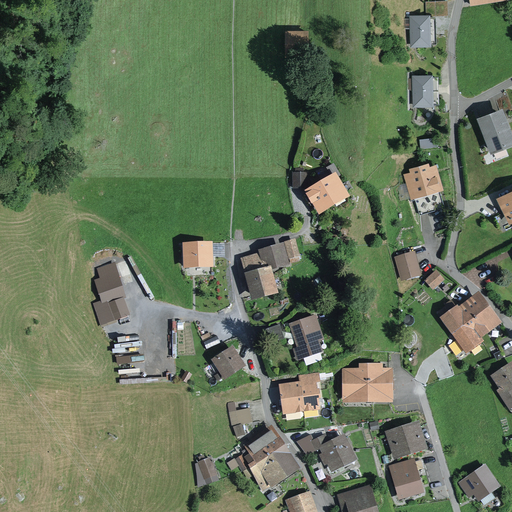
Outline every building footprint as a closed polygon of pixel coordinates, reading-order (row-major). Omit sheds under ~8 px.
[(449,15),(448,0),(435,0),(436,15),(449,15)] [(411,18),(412,45),(433,44),(432,17),(411,18)] [(288,32),(288,44),(306,44),(305,32),(288,32)] [(306,57),(306,44),(288,44),(288,57),(306,57)] [(414,78),(415,105),(436,104),(435,77),(414,78)] [(481,122),(492,151),(511,143),(511,141),(502,114),(495,117),(494,113),(486,116),(488,120),(481,122)] [(327,168),(334,179),(340,175),(333,164),(327,168)] [(408,176),(414,194),(438,187),(433,169),(426,171),(425,167),(415,170),(416,174),(408,176)] [(345,201),(342,195),(343,194),(334,180),(304,197),(310,205),(316,202),(320,208),(333,200),(336,206),(345,201)] [(511,193),(500,200),(510,220),(511,218),(511,193)] [(291,262),(299,260),(294,241),(286,243),(291,262)] [(185,266),(211,265),(210,245),(184,246),(185,266)] [(284,263),(281,248),(244,259),(254,295),(273,290),(267,267),(284,263)] [(396,259),(402,279),(419,274),(414,254),(396,259)] [(101,279),(115,275),(112,265),(98,269),(101,279)] [(436,273),(427,281),(433,288),(442,280),(436,273)] [(121,296),(122,296),(115,275),(101,279),(96,281),(102,302),(121,296)] [(115,318),(127,314),(121,296),(102,302),(96,304),(102,324),(116,320),(115,318)] [(442,318),(453,333),(467,323),(468,323),(486,309),(478,299),(460,312),(457,307),(442,318)] [(490,323),(494,320),(486,309),(468,323),(467,323),(468,324),(449,338),(459,353),(474,344),(469,338),(475,333),(478,337),(492,327),(490,323)] [(290,325),(302,358),(321,351),(314,332),(319,330),(314,317),(290,325)] [(258,332),(263,345),(284,338),(280,325),(258,332)] [(124,356),(120,356),(120,362),(144,361),(144,342),(123,342),(124,356)] [(215,361),(225,375),(241,365),(232,350),(215,361)] [(381,371),(381,366),(360,366),(360,371),(346,371),(346,399),(389,398),(389,371),(381,371)] [(500,391),(510,406),(511,404),(511,386),(511,385),(511,383),(511,368),(511,366),(495,377),(503,389),(500,391)] [(314,382),(300,384),(303,410),(318,408),(316,398),(319,398),(318,391),(315,391),(314,382)] [(284,413),(303,410),(300,384),(281,387),(284,413)] [(236,411),(239,425),(252,422),(249,408),(236,411)] [(390,435),(396,454),(422,446),(416,427),(390,435)] [(258,458),(249,464),(252,467),(260,461),(282,447),(270,429),(257,438),(259,441),(250,447),(258,458)] [(327,459),(332,468),(353,458),(343,437),(328,444),(324,436),(312,442),(315,450),(322,447),(325,454),(321,455),(324,460),(327,459)] [(275,482),(296,468),(282,447),(260,461),(252,467),(262,487),(273,480),(275,482)] [(226,463),(230,470),(237,466),(233,459),(226,463)] [(200,463),(203,472),(213,469),(209,460),(200,463)] [(420,491),(412,462),(404,465),(404,463),(392,467),(401,497),(420,491)] [(485,467),(460,484),(468,496),(474,492),(483,505),(494,497),(490,491),(498,486),(485,467)] [(374,511),(370,497),(357,501),(355,492),(339,496),(342,507),(349,505),(350,511),(374,511)] [(287,502),(290,511),(312,511),(306,495),(287,502)]
